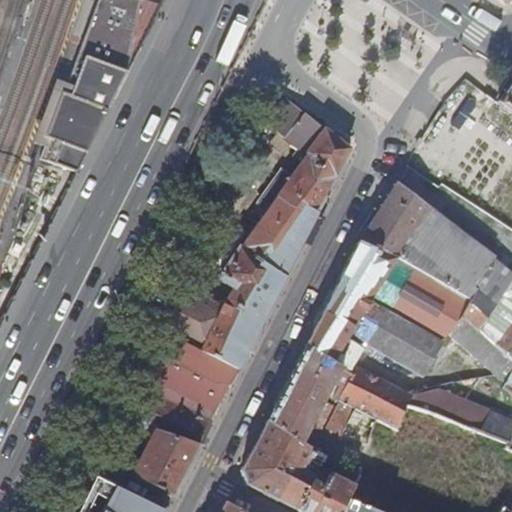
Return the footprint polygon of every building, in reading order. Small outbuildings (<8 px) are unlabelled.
[(136,4),(125,0),(94,0),(65,81),(75,85),(68,103),(59,100),(42,147),(58,152),(51,174),(72,180),(124,81),(136,4)] [(511,83),(503,92),(500,107),(511,110),(509,114),(511,115),(511,83)] [(339,174),(354,145),(294,96),(276,121),(312,152),(339,174)] [(327,194),(339,174),(312,152),(296,174),(287,166),(263,199),(273,206),(228,268),(243,280),(240,286),(234,297),(233,298),(254,309),(270,315),(329,195),(327,194)] [(364,238),(400,257),(422,221),(476,264),(489,247),(397,181),(364,238)] [(511,380),(511,354),(483,329),(465,312),(474,299),(406,260),(400,257),(364,238),(329,304),(311,343),(352,371),(364,348),(362,348),(371,330),(381,337),(376,344),(412,366),(415,360),(430,370),(440,353),(369,308),(374,300),(444,342),(452,333),(506,381),(502,385),(507,389),(511,380)] [(483,329),(489,320),(493,314),(511,285),(511,264),(498,255),(486,272),(477,285),(418,239),(406,260),(474,299),(465,312),(483,329)] [(486,272),(498,255),(489,247),(476,264),(486,272)] [(243,280),(228,268),(223,276),(240,286),(243,280)] [(201,276),(194,287),(201,290),(207,280),(201,276)] [(509,326),(511,322),(511,285),(493,314),(509,326)] [(201,290),(194,287),(173,330),(190,339),(208,347),(217,328),(229,305),(201,290)] [(254,347),(270,315),(254,309),(233,298),(229,305),(217,328),(254,347)] [(511,328),(506,336),(489,320),(483,329),(511,354),(511,380),(507,389),(506,390),(511,393),(511,328)] [(244,365),(254,347),(217,328),(208,347),(244,365)] [(190,339),(173,330),(163,349),(181,358),(190,339)] [(215,420),(244,365),(208,347),(190,339),(181,358),(163,349),(146,384),(215,420)] [(356,374),(352,371),(311,343),(279,405),(292,415),(321,434),(333,429),(341,413),(326,402),(337,379),(344,383),(349,386),(356,374)] [(511,450),(511,411),(497,403),(490,410),(442,389),(435,393),(430,390),(414,395),(362,369),(356,374),(349,386),(345,395),(343,400),(357,409),(379,420),(400,431),(402,432),(410,406),(511,445),(509,449),(511,450)] [(345,395),(349,386),(344,383),(339,391),(345,395)] [(215,420),(146,384),(130,417),(156,427),(160,428),(203,443),(215,420)] [(338,444),(362,456),(375,429),(367,426),(369,422),(358,416),(355,420),(352,419),(338,444)] [(336,443),(338,444),(352,419),(348,417),(336,443)] [(322,471),(328,458),(293,437),(294,435),(271,419),(246,469),(248,472),(252,470),(255,478),(251,480),(252,484),(303,510),(322,471)] [(387,462),(400,431),(379,420),(375,429),(362,456),(368,460),(387,462)] [(127,423),(101,475),(119,485),(146,433),(127,423)] [(178,495),(203,443),(160,428),(138,473),(178,495)] [(303,510),(306,511),(346,511),(351,502),(357,487),(356,487),(322,471),(303,510)] [(443,511),(434,509),(432,511),(431,511),(422,503),(362,473),(361,476),(356,487),(357,487),(351,502),(378,511),(443,511)] [(169,511),(170,511),(119,485),(101,475),(81,511),(169,511)] [(253,511),(232,500),(225,511),(253,511)] [(346,511),(378,511),(351,502),(346,511)]
